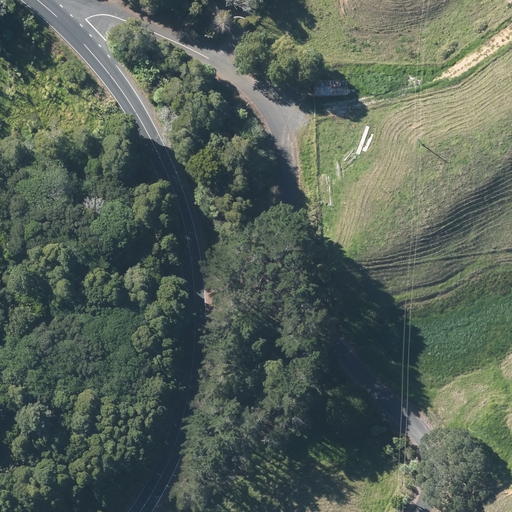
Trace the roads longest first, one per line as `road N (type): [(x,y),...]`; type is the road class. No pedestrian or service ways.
road 1 (unclassified): [(72,14),(103,3),(158,13),(242,58),(280,95),(302,252),(324,300),(356,337),(465,438),(473,476),(456,511)]
road 2 (tertiary): [(72,14),(135,78),(197,228),(214,320),(200,421),(165,511)]
